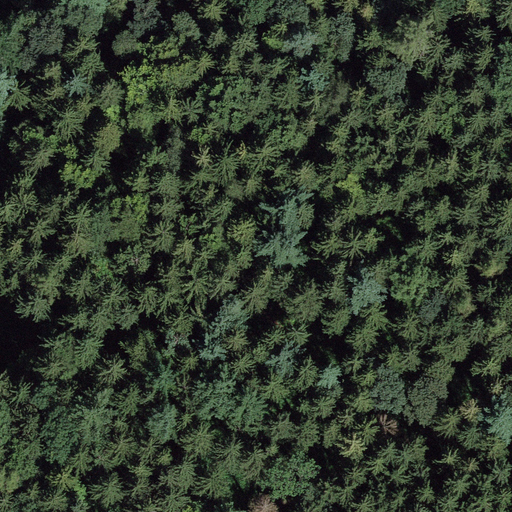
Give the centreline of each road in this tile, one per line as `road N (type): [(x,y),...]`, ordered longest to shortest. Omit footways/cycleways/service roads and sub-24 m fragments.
road 1 (track): [(257,511),(493,407),(511,380)]
road 2 (track): [(119,0),(0,36)]
